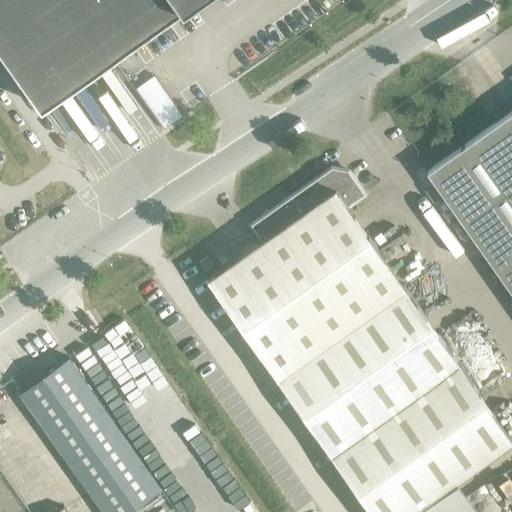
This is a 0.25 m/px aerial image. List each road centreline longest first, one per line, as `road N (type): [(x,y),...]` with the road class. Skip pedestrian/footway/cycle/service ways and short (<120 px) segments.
road 1 (unclassified): [(0,319),(258,142)]
road 2 (unclassified): [(258,142),(469,0)]
